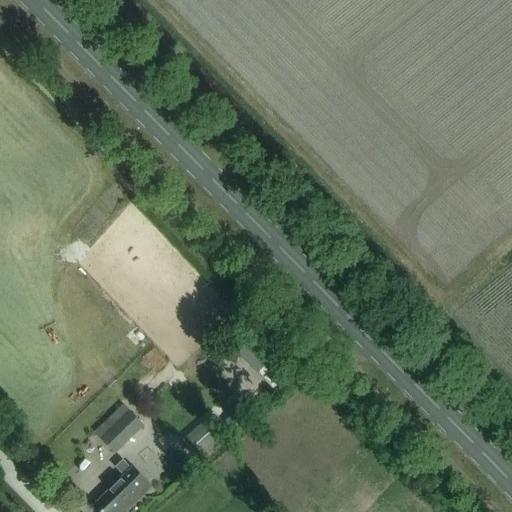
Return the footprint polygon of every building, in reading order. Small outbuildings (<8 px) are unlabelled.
[(250,361),(264,372),(276,355),(262,345),(250,361)] [(263,372),(278,389),(295,373),(280,356),(263,372)] [(127,411),(98,440),(112,454),(142,426),(127,411)] [(229,432),(238,424),(232,416),(222,424),(229,432)] [(203,423),(182,441),(197,459),(219,441),(203,423)] [(133,467),(94,505),(100,511),(126,511),(152,487),(133,467)]
